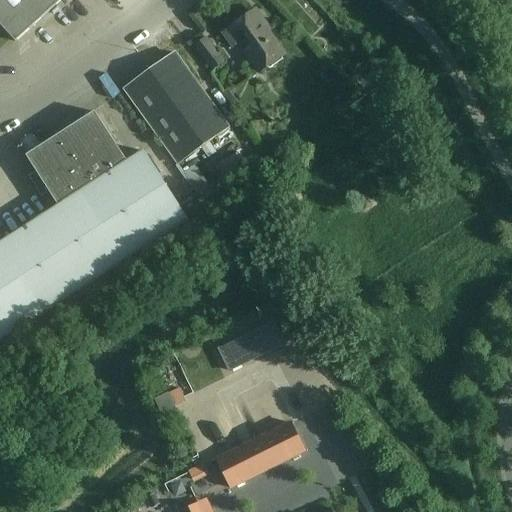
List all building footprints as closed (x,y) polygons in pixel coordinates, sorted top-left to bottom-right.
[(62,0),(0,0),(0,25),(15,43),(62,0)] [(259,74),(284,56),(254,14),(224,35),(233,47),(238,44),(259,74)] [(195,48),(212,70),(223,61),(206,39),(195,48)] [(179,165),(229,129),(175,55),(125,91),(179,165)] [(42,196),(48,192),(58,207),(0,243),(0,342),(188,221),(144,151),(127,162),(96,114),(25,157),(36,174),(30,178),(42,196)] [(266,318),(186,358),(198,384),(279,344),(266,318)] [(168,393),(155,400),(161,412),(174,405),(168,393)] [(218,459),(232,489),(304,453),(290,423),(218,459)] [(181,485),(173,489),(176,495),(184,491),(181,485)]
